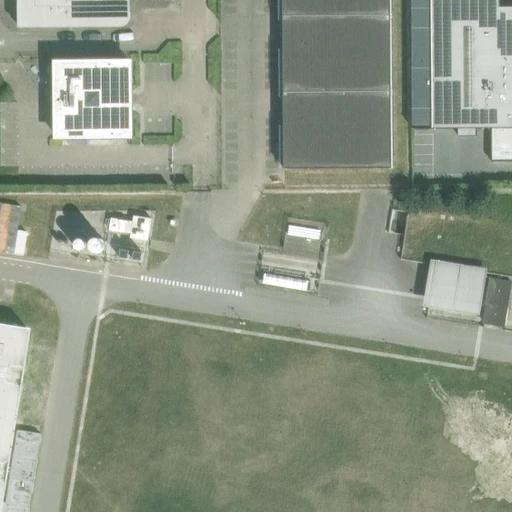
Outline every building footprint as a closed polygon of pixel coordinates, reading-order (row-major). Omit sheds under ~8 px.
[(19,0),(19,28),(120,27),(122,27),(124,26),(125,25),(127,24),(128,23),(129,22),(129,21),(130,20),(130,18),(131,17),(131,15),(130,14),(130,12),(129,11),(128,9),(127,8),(125,7),(124,6),(122,6),(120,6),(120,0),(19,0)] [(283,0),(283,17),(290,17),(392,16),(391,0),(283,0)] [(501,0),(412,0),(413,130),(459,129),(459,137),(477,136),(477,129),(492,129),(492,162),(511,162),(511,7),(501,7),(501,0)] [(392,92),(392,16),(290,17),(290,54),(283,54),(284,93),(290,93),(392,92)] [(56,137),(127,137),(131,137),(131,106),(125,106),(125,93),(130,93),(130,63),(56,63),(56,137)] [(393,169),(392,92),(290,93),(291,130),(284,130),(284,170),(393,169)] [(18,230),(22,205),(0,202),(0,252),(25,256),(28,231),(18,230)] [(430,309),(486,312),(488,264),(433,261),(430,309)] [(492,279),(485,323),(505,326),(511,282),(492,279)] [(0,511),(0,500),(28,328),(0,323),(0,511)]
